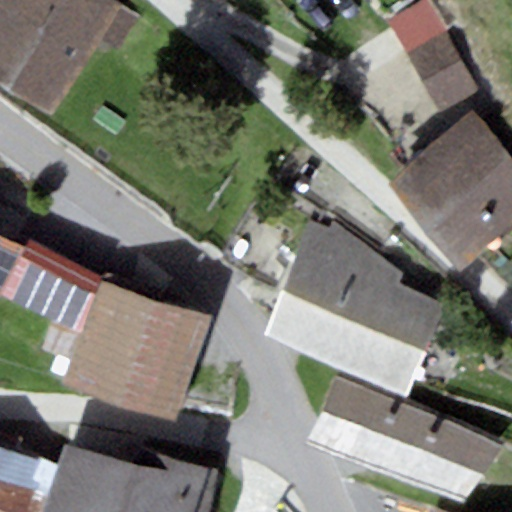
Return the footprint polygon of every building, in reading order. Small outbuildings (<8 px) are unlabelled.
[(119,10),(105,0),(0,0),(0,82),(51,119),(119,10)] [(426,0),(388,21),(437,111),(475,90),(426,0)] [(105,79),(63,139),(172,214),(204,168),(214,154),(105,79)] [(511,158),(474,113),(390,183),(462,269),(511,226),(511,158)] [(240,193),(204,168),(172,214),(165,225),(201,250),(240,193)] [(327,233),(308,221),(268,331),(408,393),(444,305),(402,279),(403,270),(333,221),(327,233)] [(0,299),(2,295),(28,248),(15,241),(0,232),(0,299)] [(15,241),(28,248),(2,295),(52,320),(81,334),(104,279),(18,235),(15,241)] [(164,293),(106,274),(104,279),(81,334),(69,362),(61,382),(173,415),(208,319),(162,302),(164,293)] [(81,334),(52,320),(40,349),(69,362),(81,334)] [(506,445),(335,377),(308,444),(464,504),(506,445)] [(0,511),(40,511),(58,468),(16,451),(19,441),(0,433),(0,511)] [(105,458),(64,448),(58,468),(42,511),(208,511),(220,471),(111,440),(105,458)]
